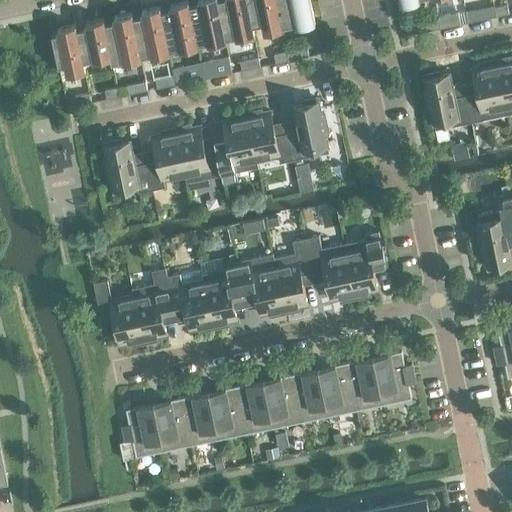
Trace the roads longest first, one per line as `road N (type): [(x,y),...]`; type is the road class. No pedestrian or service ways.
road 1 (residential): [(439,302),(115,370)]
road 2 (residential): [(75,125),(365,65)]
road 3 (residential): [(365,65),(386,163),(415,191),(439,302)]
road 4 (residential): [(439,302),(480,511)]
road 5 (residential): [(365,65),(511,33)]
